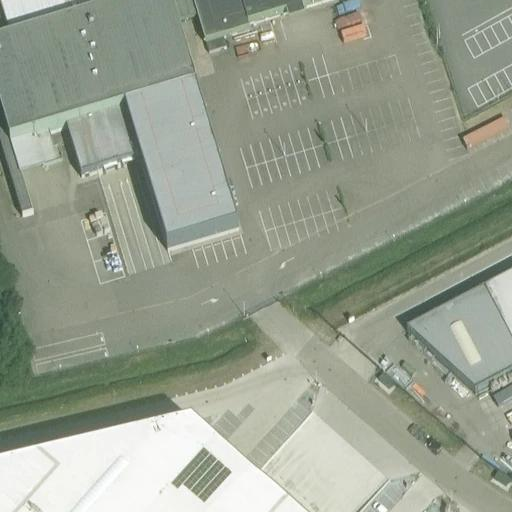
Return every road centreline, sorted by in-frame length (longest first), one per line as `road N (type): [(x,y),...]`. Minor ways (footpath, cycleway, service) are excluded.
road 1 (unknown): [(407,3),(245,65),(222,90),(217,126),(258,260)]
road 2 (unknown): [(258,260),(176,287),(109,295),(59,287),(26,254),(0,167)]
road 3 (unclassified): [(501,511),(266,316)]
road 4 (track): [(0,426),(251,364),(287,338)]
road 5 (unknown): [(459,168),(258,260)]
road 6 (unknown): [(407,3),(459,168)]
